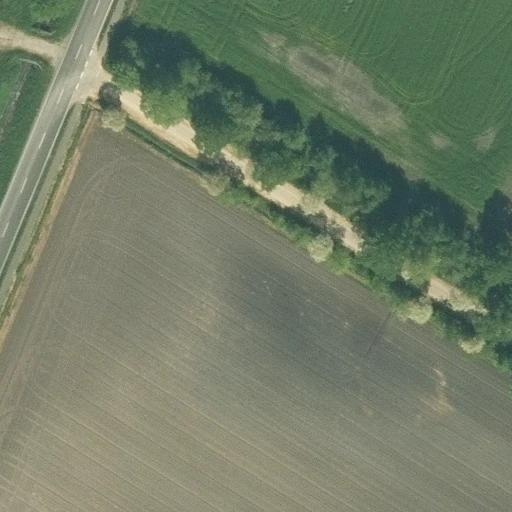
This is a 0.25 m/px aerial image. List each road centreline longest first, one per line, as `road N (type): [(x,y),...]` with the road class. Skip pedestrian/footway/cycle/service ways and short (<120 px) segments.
road 1 (unclassified): [(511,346),(72,63)]
road 2 (tertiary): [(0,236),(72,63)]
